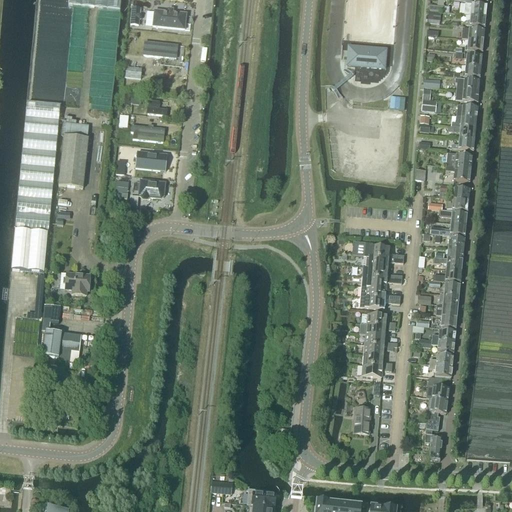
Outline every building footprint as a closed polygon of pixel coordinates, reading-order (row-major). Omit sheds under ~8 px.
[(69,0),(69,7),(89,9),(97,10),(119,12),(120,0),(69,0)] [(465,6),(464,17),(470,17),(485,19),(485,17),(486,16),(486,13),(486,12),(486,8),(469,6),(465,6)] [(131,9),(130,26),(139,27),(139,21),(141,21),(142,17),(140,17),(140,9),(131,9)] [(185,31),(187,15),(154,12),(153,29),(185,31)] [(146,14),(145,26),(152,26),(153,15),(146,14)] [(437,18),(437,15),(428,14),(428,22),(433,23),(434,18),(437,18)] [(467,23),(467,28),(484,30),(484,26),(485,24),(485,22),(485,20),(485,19),(470,17),(469,23),(467,23)] [(462,31),(461,42),(467,42),(482,44),(483,42),(484,41),(484,38),(483,36),(484,33),(466,31),(462,31)] [(465,48),(464,53),(481,55),(482,51),(483,49),(483,46),(482,45),(482,44),(467,42),(467,48),(465,48)] [(180,69),(183,49),(144,44),(142,58),(161,59),(160,66),(180,69)] [(347,68),(383,71),(385,52),(348,49),(347,68)] [(464,57),(463,61),(465,61),(465,68),(480,69),(480,68),(481,67),(481,64),(481,62),(481,58),(464,57)] [(438,73),(437,78),(461,80),(462,79),(479,80),(479,77),(480,75),(480,72),(480,71),(480,69),(465,68),(464,74),(462,74),(462,75),(462,76),(446,75),(446,74),(438,73)] [(125,80),(140,82),(142,71),(126,69),(125,80)] [(455,81),(454,86),(456,87),(456,92),(478,94),(478,93),(479,92),(479,89),(478,87),(479,83),(455,81)] [(423,89),(423,90),(439,91),(439,90),(439,84),(424,82),(423,89)] [(422,103),(429,103),(430,93),(423,92),(422,103)] [(456,92),(455,103),(477,105),(477,101),(478,100),(478,97),(477,96),(478,94),(456,92)] [(131,96),(130,106),(139,106),(140,97),(131,96)] [(159,111),(159,104),(147,103),(146,117),(167,118),(168,112),(159,111)] [(421,114),(435,115),(436,105),(422,103),(421,114)] [(27,104),(15,232),(47,235),(54,166),(58,123),(60,107),(27,104)] [(457,108),(456,119),(461,119),(476,121),(477,110),(457,108)] [(119,117),(118,130),(126,131),(128,118),(119,117)] [(419,126),(427,127),(428,119),(420,118),(419,126)] [(461,119),(459,130),(475,132),(476,121),(461,119)] [(419,134),(428,135),(429,128),(419,127),(419,134)] [(163,145),(165,132),(130,128),(130,135),(132,135),(132,141),(163,145)] [(453,130),(453,135),(459,136),(458,141),(474,143),(475,132),(459,130),(453,130)] [(58,189),(82,191),(87,140),(63,138),(58,189)] [(451,147),(451,151),(457,152),(472,154),(474,143),(458,141),(458,148),(451,147)] [(164,171),(166,157),(136,154),(134,168),(164,171)] [(446,156),(445,169),(470,172),(470,168),(470,166),(471,165),(472,162),(471,160),(471,159),(471,158),(446,156)] [(117,163),(116,176),(118,177),(124,177),(124,164),(119,163),(117,163)] [(445,169),(445,174),(454,175),(453,183),(469,185),(469,184),(470,182),(470,179),(469,177),(469,176),(470,172),(445,169)] [(415,172),(414,183),(424,184),(425,173),(415,172)] [(164,201),(166,186),(139,183),(137,199),(164,201)] [(128,185),(116,184),(115,195),(121,195),(120,201),(126,201),(128,185)] [(453,190),(452,202),(468,203),(469,192),(453,190)] [(447,201),(446,212),(467,214),(468,203),(452,202),(447,201)] [(439,212),(439,219),(451,220),(450,226),(465,228),(466,217),(452,215),(452,213),(441,212),(440,212),(439,212)] [(431,227),(430,236),(449,238),(449,237),(464,239),(465,228),(450,226),(449,232),(442,232),(443,228),(431,227)] [(47,235),(15,232),(11,272),(43,275),(47,235)] [(449,240),(448,251),(463,252),(464,241),(449,240)] [(364,246),(363,259),(388,261),(388,256),(389,250),(388,250),(388,247),(381,247),(381,250),(370,249),(370,246),(364,245),(364,246)] [(448,251),(447,262),(462,263),(463,252),(448,251)] [(363,259),(368,259),(368,269),(387,271),(388,266),(388,261),(363,259)] [(446,267),(446,273),(461,274),(462,263),(447,262),(446,267)] [(363,269),(362,279),(401,282),(402,278),(387,277),(387,271),(368,269),(363,269)] [(433,277),(432,284),(444,285),(444,284),(459,285),(461,274),(446,273),(445,278),(433,277)] [(89,277),(65,276),(64,292),(71,292),(71,297),(86,298),(86,294),(88,294),(89,277)] [(362,279),(361,289),(385,292),(386,285),(401,286),(401,282),(362,279)] [(444,286),(443,297),(458,299),(459,288),(444,286)] [(361,290),(361,300),(384,302),(385,296),(385,292),(361,289),(361,290)] [(439,297),(438,308),(457,309),(458,299),(443,297),(439,297)] [(418,306),(430,307),(431,300),(418,299),(418,306)] [(361,300),(360,310),(364,310),(384,312),(384,302),(361,300)] [(61,308),(44,306),(42,333),(45,333),(42,358),(58,360),(59,351),(72,353),(70,364),(77,364),(81,338),(49,334),(50,325),(58,326),(61,308)] [(425,309),(419,308),(418,317),(428,318),(428,315),(425,314),(425,309)] [(436,308),(435,318),(441,319),(456,320),(457,310),(457,309),(438,308),(436,308)] [(366,317),(365,327),(385,329),(386,319),(366,317)] [(441,319),(440,330),(455,331),(456,320),(441,319)] [(365,327),(364,337),(384,339),(385,329),(365,327)] [(431,338),(431,343),(454,345),(455,334),(439,332),(438,338),(431,338)] [(364,337),(363,348),(383,349),(384,339),(364,337)] [(419,342),(418,349),(430,350),(430,348),(431,343),(419,342)] [(431,343),(430,348),(437,348),(437,354),(452,356),(454,345),(431,343)] [(363,348),(362,358),(382,359),(383,349),(363,348)] [(429,362),(428,367),(451,369),(452,358),(436,357),(436,363),(429,362)] [(362,358),(362,368),(381,370),(382,359),(362,358)] [(428,367),(428,372),(435,373),(434,379),(450,380),(451,369),(428,367)] [(362,368),(361,379),(380,380),(381,370),(362,368)] [(39,375),(38,386),(45,387),(44,399),(43,399),(42,410),(52,411),(51,416),(69,418),(70,407),(61,406),(62,401),(54,400),(55,388),(56,388),(57,377),(39,375)] [(428,380),(425,401),(431,402),(447,404),(448,395),(449,391),(447,391),(440,390),(441,382),(428,380)] [(426,423),(425,433),(431,433),(437,434),(438,424),(435,423),(437,416),(444,417),(445,417),(446,413),(447,404),(431,402),(428,423),(426,423)] [(357,411),(354,411),(352,436),(368,437),(369,412),(365,412),(357,411)] [(425,433),(424,447),(429,448),(428,463),(439,464),(439,463),(440,453),(441,442),(440,440),(433,439),(433,442),(430,441),(431,433),(425,433)] [(212,484),(211,495),(230,497),(231,486),(212,484)] [(248,492),(246,508),(253,509),(273,511),(274,511),(275,498),(268,498),(268,494),(248,492)] [(314,507),(313,511),(326,511),(327,503),(326,503),(325,503),(323,503),(323,502),(322,502),(322,503),(316,502),(316,507),(314,507)] [(327,503),(326,511),(337,511),(338,504),(333,504),(333,503),(332,503),(332,504),(330,503),(329,503),(327,503)]
